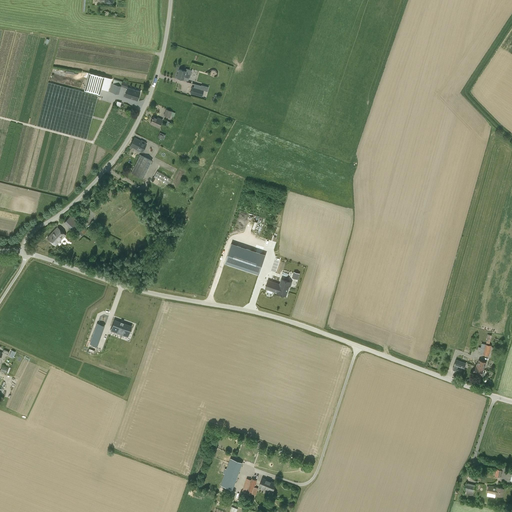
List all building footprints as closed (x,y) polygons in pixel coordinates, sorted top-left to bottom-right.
[(184,79),(187,80),(190,69),(186,68),(186,70),(179,69),(176,77),(183,79),(184,79)] [(89,72),(84,90),(100,94),(102,85),(104,76),(89,72)] [(54,75),(52,80),(73,86),(75,81),(54,75)] [(86,139),(98,95),(48,82),(37,126),(86,139)] [(109,91),(118,94),(121,87),(121,86),(120,85),(111,83),(109,91)] [(203,89),(191,86),(189,92),(201,95),(203,89)] [(127,88),(125,96),(137,100),(140,91),(127,87),(127,88)] [(163,116),(170,118),(171,116),(174,117),(175,113),(172,112),(172,111),(166,109),(163,116)] [(159,127),(162,120),(159,119),(159,120),(153,117),(153,118),(152,118),(152,119),(150,123),(159,127)] [(142,152),(146,144),(134,137),(129,147),(132,148),(132,147),(142,152)] [(143,179),(152,161),(140,155),(131,173),(143,179)] [(154,177),(167,184),(170,179),(157,171),(154,177)] [(80,237),(86,230),(83,227),(83,228),(78,223),(79,223),(70,215),(64,222),(72,230),(80,237)] [(55,246),(65,235),(57,227),(47,238),(55,246)] [(232,244),(225,263),(259,274),(265,255),(232,244)] [(293,271),(291,278),(297,280),(299,273),(293,271)] [(277,293),(286,296),(289,286),(290,286),(291,282),(290,282),(282,279),(280,284),(277,292),(277,293)] [(268,280),(265,288),(277,292),(280,284),(268,280)] [(114,320),(111,330),(117,332),(117,331),(122,332),(121,334),(124,335),(125,333),(128,334),(131,326),(123,323),(123,322),(120,321),(120,322),(114,320)] [(97,323),(90,343),(97,346),(99,339),(93,337),(96,329),(102,331),(104,325),(97,323)] [(489,356),(492,345),(489,345),(492,335),(488,334),(486,338),(487,339),(486,344),(482,343),(481,347),(479,347),(478,350),(480,350),(480,353),(489,356)] [(454,365),(464,369),(466,363),(456,359),(454,365)] [(476,365),(484,368),(486,361),(479,359),(478,363),(477,363),(476,365)] [(473,372),(481,375),(484,368),(476,365),(476,366),(475,366),(473,372)] [(232,488),(242,462),(231,458),(221,484),(232,488)] [(273,491),(276,483),(263,477),(259,486),(273,491)] [(252,478),(247,493),(252,495),(254,490),(256,491),(257,488),(255,487),(257,480),(252,478)] [(464,493),(473,496),(474,492),(475,485),(467,483),(465,490),(464,493)] [(497,487),(489,485),(487,492),(496,494),(502,496),(504,488),(497,487)]
